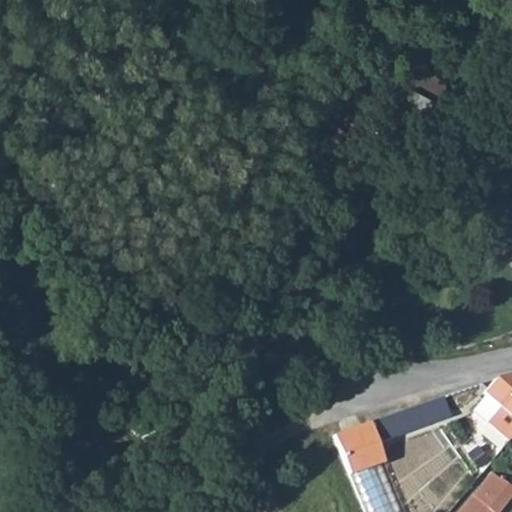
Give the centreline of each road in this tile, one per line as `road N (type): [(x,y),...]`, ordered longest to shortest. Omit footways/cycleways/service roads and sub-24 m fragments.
road 1 (track): [(238,321),(146,287),(0,162)]
road 2 (track): [(97,511),(324,414)]
road 3 (unclassified): [(238,321),(320,345),(383,372),(402,391)]
